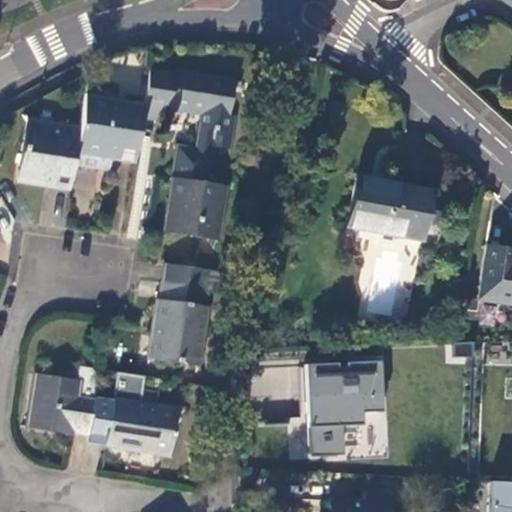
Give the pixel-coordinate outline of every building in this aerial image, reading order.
[(177,76),(149,71),(145,104),(142,121),(160,124),(162,110),(202,115),(196,152),(176,149),(171,180),(176,180),(206,185),(212,145),(230,147),(236,117),(231,116),(237,82),(178,73),(177,76)] [(145,104),(86,95),(81,128),(77,154),(109,158),(108,162),(136,165),(142,121),(145,104)] [(77,154),(81,128),(29,120),(18,181),(71,190),(74,168),(77,154)] [(109,158),(77,154),(74,168),(108,173),(108,162),(109,158)] [(431,192),(356,179),(348,228),(423,241),(431,192)] [(218,241),(225,188),(206,185),(176,180),(174,196),(172,196),(171,206),(178,207),(174,236),(218,241)] [(511,250),(487,248),(480,299),(511,304),(511,250)] [(163,283),(208,290),(211,271),(166,265),(163,283)] [(205,306),(208,290),(163,283),(160,300),(157,300),(147,359),(198,366),(208,307),(205,306)] [(336,365),(303,366),(307,428),(308,456),(341,456),(340,425),(360,425),(360,412),(381,413),(379,363),(345,365),(345,370),(336,369),(336,365)] [(95,396),(100,370),(82,367),(81,382),(38,376),(31,428),(71,435),(72,432),(90,434),(95,396)] [(171,455),(177,409),(141,403),(145,377),(118,372),(114,399),(95,397),(90,434),(108,437),(107,445),(171,455)] [(511,511),(511,479),(490,478),(489,511),(511,511)] [(398,511),(399,494),(374,492),(373,501),(373,507),(340,506),(340,501),(331,500),(329,511),(398,511)]
